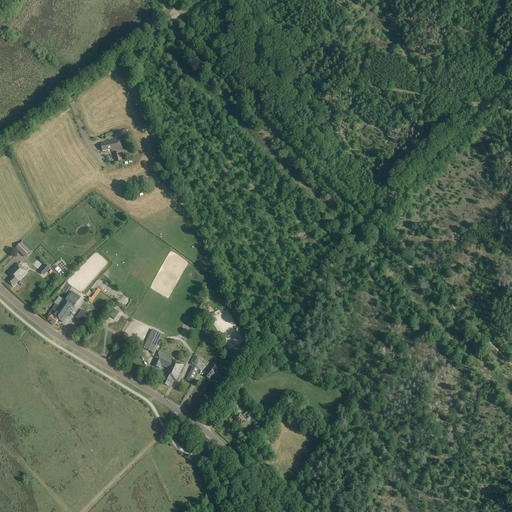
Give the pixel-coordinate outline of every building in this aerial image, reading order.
[(126,129),(114,133),(116,139),(128,135),(126,129)] [(117,150),(122,149),(120,139),(106,142),(107,143),(101,144),(102,151),(111,149),(111,151),(116,150),(116,149),(117,149),(117,150)] [(115,163),(123,160),(121,152),(113,154),(115,163)] [(25,258),(31,251),(22,242),(15,248),(25,258)] [(13,287),(26,273),(17,264),(8,273),(12,277),(8,281),(13,287)] [(39,272),(43,277),(50,270),(45,265),(39,272)] [(98,289),(89,301),(91,303),(100,290),(98,289)] [(63,299),(58,306),(56,304),(52,309),(52,310),(50,309),(48,311),(50,313),(52,315),(48,321),(54,326),(59,320),(63,323),(81,298),(72,291),(65,300),(63,299)] [(90,315),(81,310),(76,318),(84,324),(90,315)] [(104,313),(95,325),(98,327),(106,315),(104,313)] [(152,330),(151,332),(143,348),(153,353),(162,334),(152,330)] [(245,345),(239,352),(243,355),(249,348),(245,345)] [(159,351),(153,365),(160,369),(161,366),(168,369),(161,383),(169,386),(172,379),(177,381),(184,365),(165,357),(166,355),(159,351)] [(214,375),(219,369),(212,363),(207,370),(208,371),(205,375),(210,379),(213,375),(214,375)] [(193,366),(189,374),(195,376),(198,369),(193,366)] [(242,416),(240,414),(235,418),(241,425),(246,420),(245,419),(246,418),(243,415),(242,416)]
